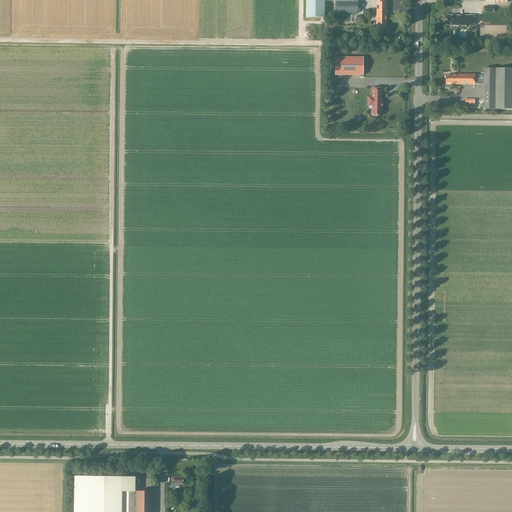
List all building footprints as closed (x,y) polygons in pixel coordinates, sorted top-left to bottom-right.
[(305,0),(306,17),(324,17),(324,1),(327,1),(326,0),(305,0)] [(336,13),(357,13),(357,0),(326,0),(327,1),(336,1),(336,13)] [(376,30),(378,30),(386,30),(387,1),(377,1),(376,30)] [(474,25),(474,15),(446,15),(446,25),(474,25)] [(363,57),(335,57),(335,75),(363,75),(363,57)] [(511,68),(498,68),(484,68),(484,73),(481,73),(481,75),(475,75),(451,74),(451,76),(445,75),(445,78),(445,83),(452,83),(452,84),(475,84),(483,84),(483,109),(511,109),(511,68)] [(372,88),(372,96),(372,110),(371,111),(370,114),(372,115),(382,116),(382,107),(382,102),(382,88),(372,88)] [(183,484),(183,477),(173,476),(173,477),(169,477),(169,489),(174,489),(174,486),(179,487),(179,484),(183,484)] [(135,478),(75,477),(74,511),(152,511),(153,491),(135,491),(135,478)]
